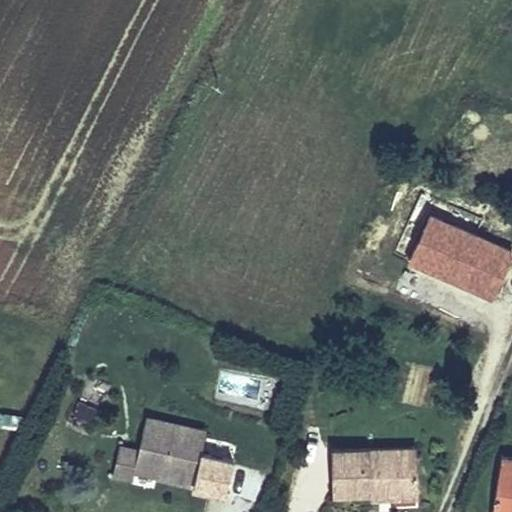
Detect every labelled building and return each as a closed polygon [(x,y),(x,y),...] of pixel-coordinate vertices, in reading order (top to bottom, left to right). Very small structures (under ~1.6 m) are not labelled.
[(511,256),(511,246),(432,212),(408,261),(492,298),(511,256)] [(1,411),(0,417),(0,424),(21,429),(24,416),(1,411)] [(112,479),(155,490),(157,480),(191,488),(190,492),(228,497),(235,459),(203,451),(207,428),(145,419),(140,447),(118,443),(112,479)] [(331,497),(374,498),(418,499),(418,445),(331,446),(331,497)] [(511,511),(511,454),(503,453),(493,511),(511,511)]
